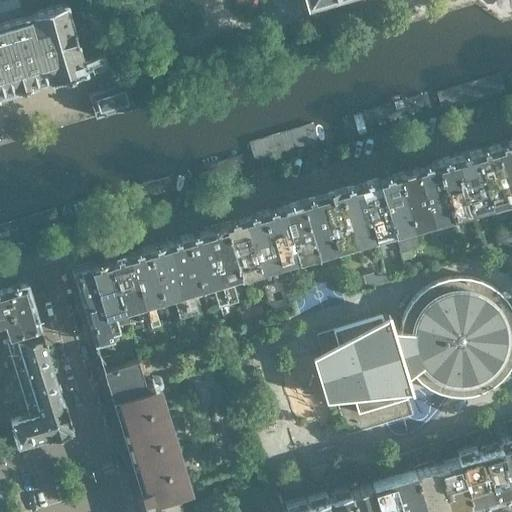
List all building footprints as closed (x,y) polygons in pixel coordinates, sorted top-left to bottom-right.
[(30,85),(30,84),(50,78),(50,79),(85,69),(64,2),(32,11),(31,7),(36,5),(34,0),(0,0),(0,92),(16,87),(17,89),(30,85)] [(438,90),(444,113),(507,95),(501,73),(438,90)] [(134,104),(127,80),(91,91),(88,93),(90,101),(94,117),(134,104)] [(347,113),(354,137),(433,115),(426,91),(347,113)] [(313,143),(308,125),(240,145),(245,163),(313,143)] [(511,196),(511,139),(511,137),(492,143),(508,198),(511,196)] [(508,198),(492,143),(473,148),(489,203),(508,198)] [(489,203),(473,148),(454,154),(470,209),(489,203)] [(470,209),(454,154),(435,160),(451,215),(470,209)] [(241,173),(236,157),(192,170),(196,186),(241,173)] [(451,215),(435,160),(415,165),(432,220),(451,215)] [(432,220),(415,165),(396,171),(412,226),(432,220)] [(412,226),(396,171),(377,177),(393,231),(412,226)] [(393,231),(377,177),(358,182),(374,237),(393,231)] [(172,192),(168,179),(131,190),(135,203),(172,192)] [(374,237),(358,182),(338,188),(355,243),(374,237)] [(355,243),(338,188),(319,193),(335,248),(355,243)] [(68,218),(69,219),(121,205),(122,204),(124,203),(125,202),(127,200),(128,199),(128,197),(129,196),(129,194),(128,193),(124,191),(122,191),(121,191),(119,191),(117,191),(66,205),(65,206),(65,208),(64,209),(64,211),(64,213),(65,214),(66,216),(67,217),(68,218)] [(335,248),(319,193),(300,199),(316,254),(335,248)] [(316,254),(300,199),(281,205),(297,260),(316,254)] [(297,260),(281,205),(262,210),(278,265),(297,260)] [(0,222),(0,243),(61,226),(56,207),(0,222)] [(278,265),(262,210),(242,216),(259,271),(278,265)] [(259,271),(242,216),(223,222),(239,277),(259,271)] [(239,277),(223,222),(204,227),(224,295),(234,292),(230,279),(239,277)] [(466,225),(455,228),(457,235),(468,232),(466,225)] [(224,295),(204,227),(185,233),(199,283),(209,280),(214,298),(224,295)] [(199,283),(185,233),(165,239),(185,306),(195,304),(190,286),(199,283)] [(418,247),(415,236),(396,242),(399,252),(418,247)] [(185,306),(165,239),(146,244),(161,294),(170,291),(176,309),(185,306)] [(161,294),(146,244),(127,250),(147,318),(157,315),(152,297),(161,294)] [(147,318),(127,250),(108,256),(123,305),(132,303),(138,320),(147,318)] [(380,258),(378,252),(365,256),(367,262),(380,258)] [(123,305),(108,256),(89,261),(109,329),(110,329),(119,326),(114,308),(123,305)] [(109,329),(89,261),(71,267),(77,284),(94,341),(112,335),(110,329),(109,329)] [(511,309),(511,307),(508,302),(506,299),(503,296),(499,291),(495,288),(492,285),(487,282),(483,281),(479,279),(474,277),(468,276),(464,276),(459,275),(455,276),(451,276),(445,277),(440,279),(434,281),(431,282),(427,284),(424,286),(421,289),(417,293),(414,296),(411,299),(409,302),(407,305),(406,307),(405,310),(403,314),(402,317),(401,321),(400,323),(400,327),(399,331),(399,335),(399,337),(399,340),(390,342),(381,313),(316,333),(346,432),(411,413),(397,367),(406,362),(408,366),(410,369),(412,372),(416,376),(419,379),(422,381),(425,384),(430,387),(434,388),(437,390),(441,391),(447,393),(450,393),(456,394),(460,394),(464,394),(468,393),(473,392),(479,390),(483,389),(488,386),(491,384),(494,382),(497,379),(500,377),(504,373),(506,370),(509,366),(511,363),(511,360),(511,309)] [(33,305),(29,291),(26,280),(2,287),(10,312),(33,305)] [(10,312),(2,287),(0,287),(0,321),(4,320),(7,319),(5,313),(10,312)] [(33,305),(10,312),(5,313),(7,319),(4,320),(8,336),(40,326),(33,305)] [(61,397),(46,349),(44,341),(40,326),(8,336),(5,337),(27,407),(61,397)] [(176,445),(173,435),(158,384),(157,384),(156,384),(154,383),(153,382),(152,381),(145,383),(137,357),(102,368),(140,490),(139,490),(142,501),(143,500),(146,511),(182,511),(177,494),(190,490),(176,445)] [(70,423),(64,402),(63,403),(62,397),(61,397),(27,407),(29,413),(9,419),(17,444),(45,436),(45,437),(48,436),(69,430),(68,430),(71,429),(70,423)] [(511,441),(510,443),(507,432),(498,435),(501,445),(511,483),(511,441)] [(511,490),(511,483),(501,445),(479,452),(492,496),(511,490)] [(492,496),(479,452),(457,458),(471,503),(492,497),(492,496)] [(471,503),(457,458),(436,465),(449,509),(449,510),(471,503)] [(440,511),(449,509),(436,465),(414,471),(426,511),(440,511)] [(426,511),(414,471),(393,478),(403,511),(426,511)] [(403,511),(393,478),(371,484),(379,511),(403,511)] [(379,511),(371,484),(350,491),(356,511),(379,511)] [(304,495),(302,486),(280,492),(283,501),(304,495)] [(356,511),(350,491),(329,497),(333,511),(356,511)] [(286,511),(286,510),(283,501),(280,492),(259,498),(263,511),(286,511)] [(333,511),(329,497),(307,504),(309,511),(333,511)]
